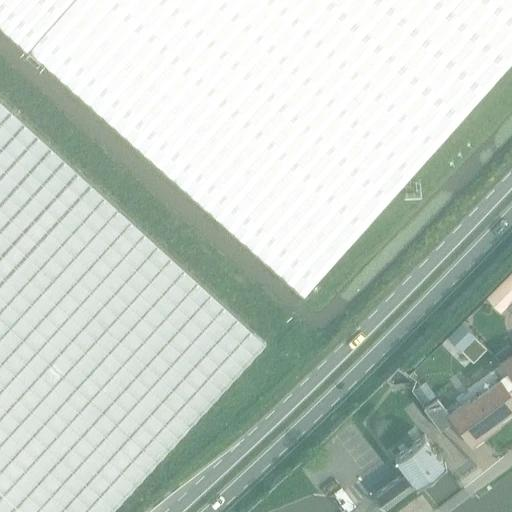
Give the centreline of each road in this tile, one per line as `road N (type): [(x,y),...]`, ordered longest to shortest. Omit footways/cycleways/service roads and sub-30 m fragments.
road 1 (primary): [(511,182),(174,511)]
road 2 (primary): [(210,511),(511,214)]
